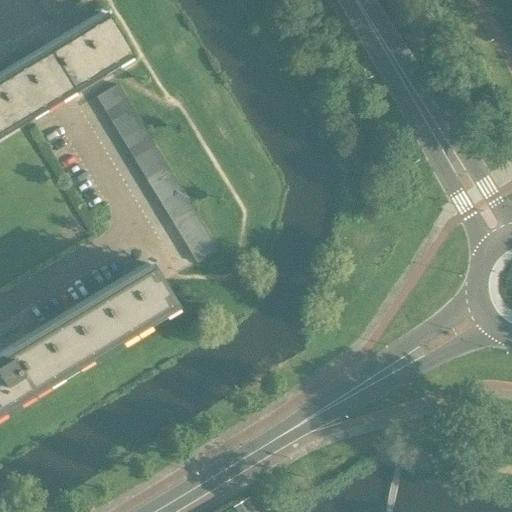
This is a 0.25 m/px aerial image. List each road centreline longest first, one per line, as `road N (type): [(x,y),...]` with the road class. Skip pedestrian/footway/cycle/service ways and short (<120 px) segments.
road 1 (tertiary): [(156,511),(406,361)]
road 2 (tertiary): [(439,141),(354,0)]
road 3 (residential): [(0,312),(140,230)]
road 4 (tertiary): [(439,141),(485,253)]
